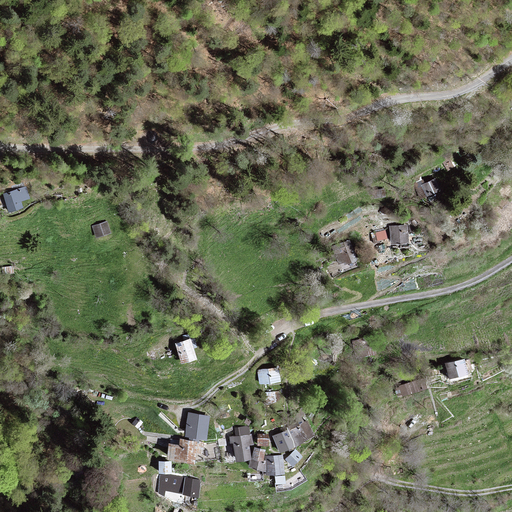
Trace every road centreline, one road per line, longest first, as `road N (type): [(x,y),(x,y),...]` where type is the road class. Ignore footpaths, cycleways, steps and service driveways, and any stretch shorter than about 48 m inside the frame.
road 1 (track): [(0,147),(187,151),(472,88),(511,62)]
road 2 (track): [(511,264),(488,281),(314,319),(249,361)]
